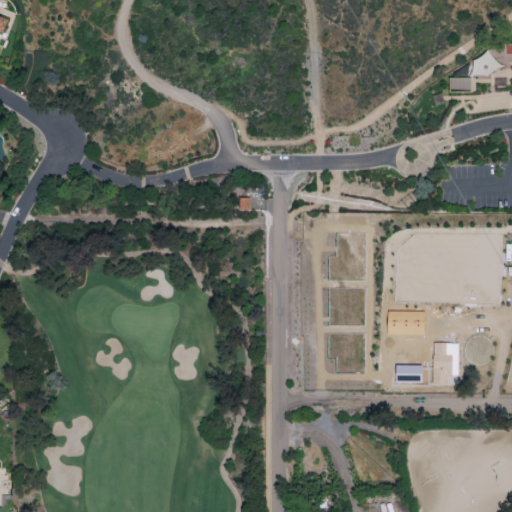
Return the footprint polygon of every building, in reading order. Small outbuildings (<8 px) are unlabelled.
[(0,33),(3,35),(9,18),(0,15),(0,33)] [(449,92),(470,91),(470,73),(502,72),(502,56),(490,57),(490,55),(470,56),(470,67),(453,68),(453,78),(449,78),(449,92)] [(249,197),(239,197),(239,209),(249,209),(249,197)] [(458,342),(433,342),(432,384),(451,384),(451,375),(457,375),(458,342)] [(422,365),(395,365),(395,381),(421,382),(422,365)]
